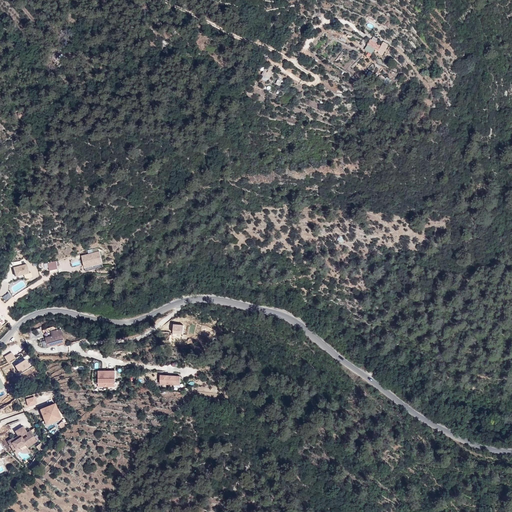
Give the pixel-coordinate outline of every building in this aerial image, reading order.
[(374,39),(370,44),(379,49),(385,55),(392,46),(388,43),(385,46),(374,39)] [(260,79),(268,82),(275,67),(267,64),(260,79)] [(82,257),(86,272),(93,270),(92,266),(103,263),(100,252),(82,257)] [(80,264),(78,258),(70,260),(72,266),(80,264)] [(58,269),(56,261),(48,263),(50,271),(58,269)] [(16,276),(29,273),(27,264),(13,267),(16,276)] [(8,292),(2,297),(6,302),(12,297),(8,292)] [(173,325),(173,336),(183,336),(184,325),(173,325)] [(65,342),(61,329),(59,330),(54,326),(43,330),(45,337),(46,337),(49,346),(52,346),(57,345),(57,344),(65,342)] [(15,358),(12,352),(5,357),(8,362),(15,358)] [(34,362),(30,355),(15,365),(20,372),(34,362)] [(115,370),(107,371),(107,386),(115,386),(115,370)] [(98,371),(98,386),(107,386),(107,371),(98,371)] [(171,376),(160,375),(160,384),(170,384),(171,376)] [(180,376),(171,376),(170,384),(180,385),(180,376)] [(34,396),(26,399),(28,406),(36,404),(34,396)] [(61,418),(55,403),(40,409),(45,420),(55,416),(56,420),(61,418)] [(46,424),(56,420),(55,416),(45,420),(46,424)] [(34,437),(30,431),(27,432),(23,426),(15,431),(18,435),(19,438),(17,439),(16,437),(13,438),(13,437),(7,441),(13,450),(19,446),(21,450),(27,446),(25,443),(34,437)] [(27,447),(37,441),(34,437),(25,443),(27,446),(27,447)] [(40,443),(35,447),(40,452),(44,447),(40,443)]
